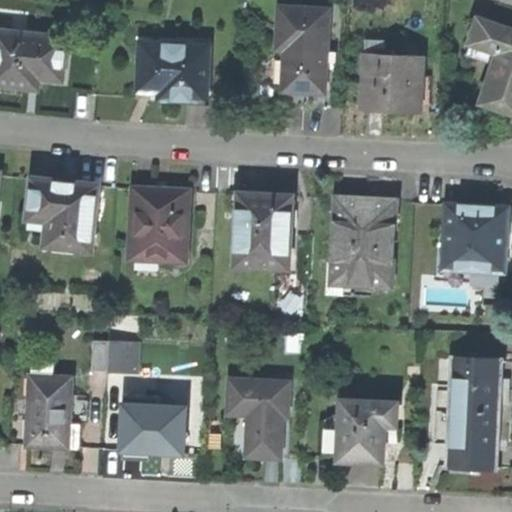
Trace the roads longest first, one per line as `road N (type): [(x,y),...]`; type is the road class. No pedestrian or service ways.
road 1 (residential): [(0,130),(123,145),(511,160)]
road 2 (residential): [(281,503),(0,489)]
road 3 (residential): [(507,511),(281,503)]
